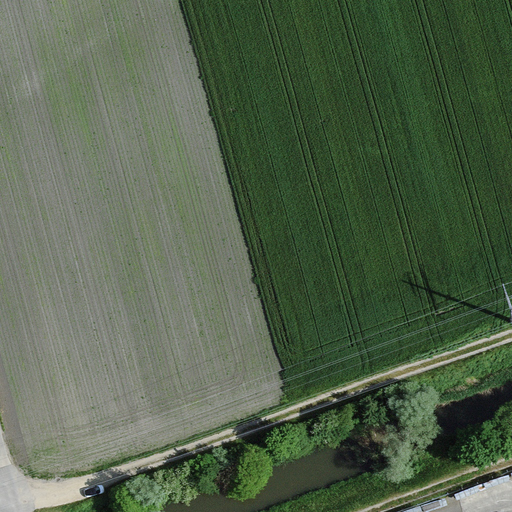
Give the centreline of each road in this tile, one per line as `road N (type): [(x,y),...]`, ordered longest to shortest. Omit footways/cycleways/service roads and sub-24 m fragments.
road 1 (track): [(511,330),(9,507),(0,472)]
road 2 (track): [(511,469),(394,511)]
